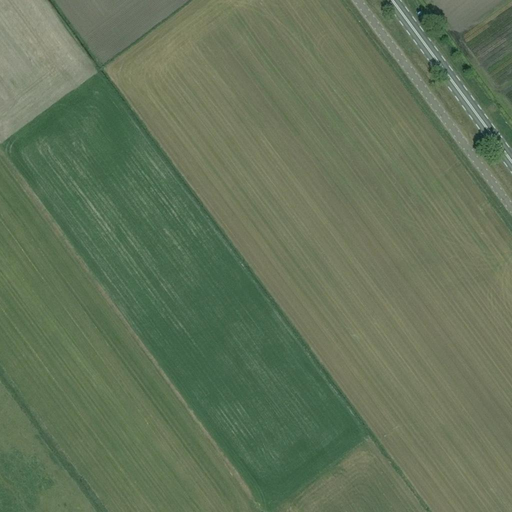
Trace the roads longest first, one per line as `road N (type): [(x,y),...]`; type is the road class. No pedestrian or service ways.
road 1 (unclassified): [(511,208),(359,0)]
road 2 (primary): [(511,160),(393,0)]
